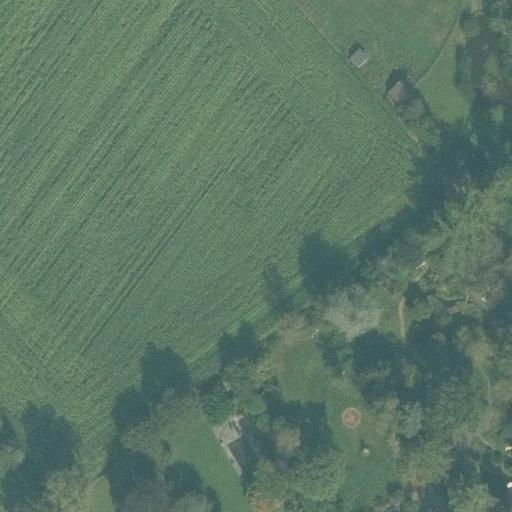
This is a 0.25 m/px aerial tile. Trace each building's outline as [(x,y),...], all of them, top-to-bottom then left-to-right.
[(387,95),(400,110),(410,101),(397,87),(387,95)] [(453,163),(447,156),(455,150),(448,143),(434,155),(447,169),(453,163)] [(407,263),(415,272),(431,259),(424,250),(407,263)] [(248,483),(274,472),(256,433),(230,444),(248,483)] [(141,448),(152,468),(167,459),(156,439),(141,448)] [(417,486),(432,511),(449,511),(430,478),(417,486)] [(511,511),(511,492),(493,504),(497,511),(511,511)]
